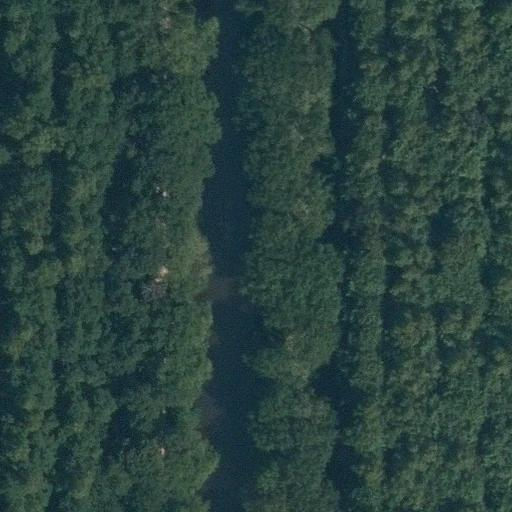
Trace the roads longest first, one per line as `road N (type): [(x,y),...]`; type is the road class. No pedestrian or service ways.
road 1 (track): [(159,0),(157,511)]
road 2 (unclassified): [(298,511),(300,0)]
